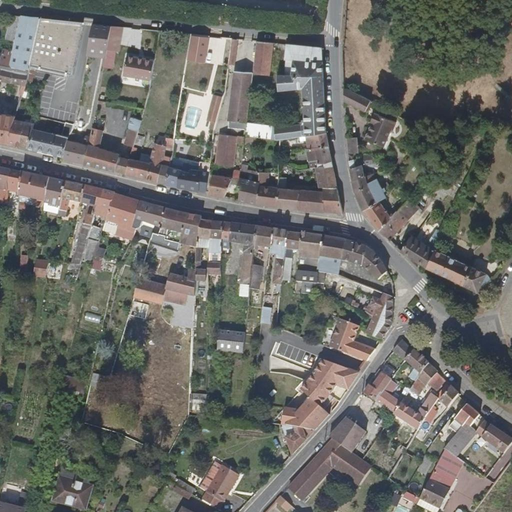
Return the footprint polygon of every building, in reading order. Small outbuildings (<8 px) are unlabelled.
[(16,41),(21,16),(11,15),(6,39),(16,41)] [(28,81),(30,66),(40,18),(21,16),(16,41),(13,51),(3,49),(1,56),(0,59),(0,81),(11,84),(23,85),(20,95),(23,96),(27,85),(28,81)] [(72,75),(83,23),(40,18),(30,66),(72,75)] [(105,25),(94,24),(88,55),(99,57),(105,25)] [(112,26),(105,25),(99,57),(106,58),(108,49),(109,41),(112,26)] [(124,27),(112,26),(109,41),(121,43),(124,27)] [(239,39),(232,39),(230,54),(237,54),(239,39)] [(121,43),(109,41),(108,49),(119,51),(121,43)] [(271,75),(274,43),(257,41),(253,73),(271,75)] [(246,131),(246,136),(257,137),(276,140),(281,139),(305,136),(326,133),(323,67),(322,48),(287,44),(286,59),(287,60),(285,75),(278,75),(279,91),(303,89),(306,123),(275,126),(275,131),(266,131),(265,133),(246,131)] [(152,80),(156,60),(128,55),(124,75),(152,80)] [(247,123),(247,122),(253,73),(234,71),(228,121),(247,123)] [(374,103),(345,87),(345,102),(368,114),(374,103)] [(209,127),(215,129),(221,107),(215,106),(209,127)] [(14,119),(15,116),(0,113),(0,141),(7,143),(14,119)] [(393,132),(396,123),(375,113),(371,122),(372,123),(365,139),(384,148),(391,131),(393,132)] [(126,144),(134,146),(142,121),(131,118),(128,128),(129,129),(126,144)] [(19,146),(26,121),(14,119),(7,143),(19,146)] [(34,128),(35,123),(26,121),(19,146),(29,148),(34,128)] [(275,131),(275,126),(247,122),(247,123),(246,131),(265,133),(266,131),(275,131)] [(74,128),(74,125),(66,123),(66,124),(62,135),(34,128),(29,148),(65,157),(69,140),(71,134),(74,128)] [(89,145),(85,164),(127,174),(131,159),(120,157),(120,154),(100,148),(104,130),(93,128),(89,145)] [(307,149),(330,146),(326,133),(305,136),(307,149)] [(131,159),(127,174),(159,182),(168,138),(159,135),(157,144),(154,143),(151,164),(131,159)] [(246,136),(245,144),(245,145),(256,146),(257,137),(246,136)] [(168,138),(159,182),(167,184),(170,167),(171,157),(174,139),(168,138)] [(357,138),(348,139),(350,161),(358,158),(357,153),(359,153),(357,138)] [(287,147),(294,146),(293,139),(286,140),(287,147)] [(89,145),(69,140),(65,157),(64,159),(85,164),(89,145)] [(324,188),(338,188),(333,165),(330,146),(307,149),(311,168),(315,167),(320,188),(324,188)] [(363,209),(379,231),(392,218),(380,201),(386,198),(384,193),(387,191),(386,190),(390,186),(387,183),(384,185),(386,187),(382,189),(377,179),(368,184),(362,165),(372,164),(371,156),(362,157),(358,158),(350,161),(352,168),(351,169),(353,182),(363,209)] [(191,160),(171,157),(170,167),(182,169),(182,171),(191,173),(191,169),(191,160)] [(170,167),(167,184),(200,192),(202,170),(191,169),(191,173),(182,171),(182,169),(170,167)] [(12,171),(1,169),(0,173),(0,202),(5,203),(6,194),(9,194),(10,191),(9,191),(12,171)] [(202,170),(200,192),(206,193),(209,171),(202,170)] [(23,173),(12,171),(9,191),(10,191),(17,193),(17,197),(14,197),(13,201),(11,205),(10,216),(19,217),(20,203),(20,194),(23,173)] [(39,177),(23,173),(20,194),(20,203),(33,206),(34,199),(35,199),(39,177)] [(214,174),(209,194),(225,198),(233,178),(214,174)] [(50,179),(39,177),(35,199),(46,202),(50,179)] [(242,186),(239,201),(257,204),(259,185),(260,183),(240,178),(239,185),(242,186)] [(66,182),(50,179),(46,202),(45,203),(61,207),(66,182)] [(85,186),(66,182),(61,207),(59,215),(65,217),(69,200),(82,204),(85,186)] [(259,185),(257,204),(278,206),(279,188),(259,185)] [(100,189),(85,186),(82,204),(88,205),(80,234),(89,237),(92,226),(96,214),(98,205),(96,205),(100,189)] [(279,188),(278,206),(325,212),(325,201),(324,200),(324,192),(279,188)] [(325,201),(325,212),(343,214),(338,188),(324,188),(324,192),(324,200),(325,201)] [(116,193),(100,189),(96,205),(98,205),(96,214),(104,216),(104,218),(106,219),(115,195),(116,193)] [(127,198),(115,195),(106,219),(119,223),(118,228),(136,234),(137,231),(133,229),(142,203),(131,200),(130,204),(125,202),(127,198)] [(419,208),(408,199),(392,218),(379,231),(390,240),(419,208)] [(167,210),(150,205),(144,222),(156,227),(153,234),(158,236),(160,232),(162,228),(167,210)] [(186,214),(167,210),(162,228),(168,230),(183,235),(181,243),(197,248),(202,220),(202,217),(186,214)] [(119,223),(106,219),(105,223),(118,228),(119,223)] [(213,221),(202,220),(197,248),(196,269),(201,269),(203,250),(210,250),(213,221)] [(225,223),(213,221),(210,250),(209,276),(221,276),(222,255),(223,237),(225,223)] [(92,226),(89,237),(88,240),(91,240),(86,260),(92,262),(94,257),(98,245),(104,224),(100,223),(99,227),(92,226)] [(233,224),(225,223),(223,237),(222,255),(229,255),(230,243),(233,224)] [(257,228),(233,224),(230,243),(244,245),(241,285),(251,286),(253,266),(254,251),(255,246),(257,228)] [(136,234),(118,228),(116,235),(133,241),(134,239),(136,234)] [(273,230),(257,228),(255,246),(271,248),(273,230)] [(429,245),(428,246),(435,251),(443,234),(444,232),(439,228),(429,245)] [(183,235),(168,230),(166,239),(181,243),(183,235)] [(289,232),(273,230),(271,248),(270,254),(277,255),(274,284),(282,285),(289,232)] [(158,236),(153,234),(151,243),(161,246),(166,233),(160,232),(158,236)] [(302,234),(289,232),(282,285),(287,285),(287,281),(290,281),(293,251),(300,251),(302,234)] [(89,237),(80,234),(72,264),(81,265),(88,240),(89,237)] [(324,237),(302,234),(300,251),(299,258),(320,260),(324,237)] [(18,237),(5,236),(4,245),(17,246),(18,237)] [(356,244),(324,237),(320,260),(319,272),(339,275),(342,261),(362,267),(378,281),(387,273),(381,261),(375,255),(371,250),(365,247),(356,244)] [(485,287),(491,282),(484,278),(486,275),(435,251),(428,246),(421,242),(411,237),(401,252),(427,268),(478,292),(481,284),(485,287)] [(50,256),(54,240),(45,239),(42,255),(50,256)] [(134,239),(133,241),(125,256),(130,258),(139,241),(134,239)] [(17,246),(4,245),(2,260),(17,262),(17,246)] [(271,248),(255,246),(254,251),(270,254),(271,248)] [(28,261),(29,257),(22,256),(20,277),(27,277),(28,261)] [(143,267),(145,260),(139,258),(136,268),(139,268),(139,267),(143,267)] [(94,281),(109,284),(114,264),(94,260),(90,274),(95,275),(94,281)] [(38,263),(28,261),(27,277),(35,278),(37,267),(38,263)] [(253,266),(251,286),(250,289),(258,290),(260,290),(263,268),(253,266)] [(37,267),(35,278),(46,278),(46,277),(48,270),(37,267)] [(140,279),(143,267),(139,267),(139,268),(136,268),(132,283),(138,284),(140,279)] [(195,297),(196,269),(189,270),(189,279),(171,275),(167,286),(140,279),(138,284),(128,325),(127,327),(135,330),(143,301),(163,305),(165,301),(167,291),(189,296),(195,297)] [(317,274),(298,272),(297,282),(303,283),(302,291),(301,294),(313,296),(314,290),(324,294),(325,276),(317,274)] [(258,290),(250,289),(249,299),(255,299),(256,295),(258,295),(258,290)] [(186,307),(189,296),(167,291),(165,301),(186,307)] [(395,298),(394,297),(385,294),(382,301),(394,306),(395,298)] [(393,326),(394,306),(382,301),(375,299),(371,305),(378,308),(374,319),(368,335),(382,340),(393,326)] [(367,363),(375,350),(354,342),(360,327),(341,319),(329,348),(367,363)] [(246,333),(219,330),(219,351),(222,352),(232,353),(244,355),(246,333)] [(402,341),(393,352),(405,362),(406,361),(414,351),(402,341)] [(415,351),(414,351),(406,361),(415,369),(410,377),(416,382),(418,379),(429,364),(415,351)] [(282,425),(316,431),(330,415),(324,410),(331,403),(334,398),(330,396),(337,386),(349,391),(360,374),(324,360),(308,383),(302,390),(311,399),(300,411),(285,408),(282,425)] [(418,379),(425,386),(426,387),(428,385),(437,392),(445,381),(437,373),(438,372),(429,364),(418,379)] [(370,385),(364,393),(377,402),(384,391),(391,382),(392,381),(382,374),(373,387),(370,385)] [(64,381),(87,386),(88,381),(65,375),(64,381)] [(416,382),(410,391),(419,396),(425,386),(418,379),(416,382)] [(83,397),(87,386),(64,381),(61,392),(83,397)] [(391,382),(384,391),(390,395),(396,386),(391,382)] [(452,386),(451,387),(440,400),(448,408),(458,396),(460,394),(452,386)] [(384,391),(377,402),(394,413),(402,402),(397,399),(390,395),(384,391)] [(402,402),(394,413),(419,430),(431,409),(438,399),(432,394),(423,409),(421,408),(417,413),(407,406),(410,400),(406,397),(405,397),(402,402)] [(397,399),(402,402),(405,397),(400,394),(397,399)] [(480,415),(468,405),(455,420),(456,422),(453,426),(459,432),(466,423),(471,427),(480,415)] [(431,409),(419,430),(417,433),(421,436),(424,432),(428,434),(434,426),(431,423),(437,413),(431,409)] [(347,418),(329,438),(333,440),(351,453),(366,431),(347,418)] [(504,454),(511,443),(511,439),(492,425),(491,426),(485,421),(478,432),(476,434),(504,454)] [(457,457),(464,449),(476,434),(478,432),(471,427),(466,423),(459,432),(445,449),(446,449),(457,457)] [(316,431),(282,425),(293,456),(316,431)] [(399,452),(404,455),(415,436),(411,433),(407,439),(408,440),(404,447),(402,447),(399,452)] [(351,453),(333,440),(288,489),(302,502),(332,468),(360,486),(372,468),(363,461),(351,453)] [(454,482),(464,462),(457,457),(446,449),(434,472),(454,482)] [(457,457),(464,462),(470,454),(464,449),(457,457)] [(169,458),(165,465),(172,469),(177,459),(170,455),(169,458)] [(433,461),(425,456),(417,471),(425,475),(433,461)] [(207,492),(221,468),(213,464),(200,487),(207,492)] [(240,477),(222,466),(221,468),(207,492),(202,500),(220,510),(240,477)] [(85,510),(95,477),(64,468),(54,501),(85,510)] [(440,509),(454,482),(434,472),(420,499),(439,509),(440,509)] [(189,501),(193,495),(176,486),(173,491),(189,501)] [(416,502),(418,494),(405,490),(403,497),(416,502)] [(0,511),(17,511),(21,496),(18,496),(17,505),(0,502),(0,511)] [(26,511),(27,511),(30,498),(21,496),(17,511),(26,511)] [(280,497),(275,503),(278,506),(284,511),(287,511),(292,507),(280,497)] [(420,499),(417,505),(430,511),(437,511),(439,509),(420,499)] [(275,503),(266,511),(272,511),(278,506),(275,503)]
